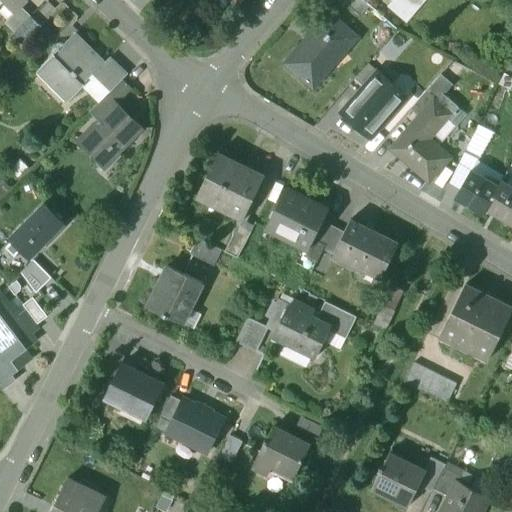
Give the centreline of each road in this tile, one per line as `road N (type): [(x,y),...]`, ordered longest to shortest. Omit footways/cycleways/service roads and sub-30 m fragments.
road 1 (residential): [(2,496),(206,89)]
road 2 (residential): [(206,89),(511,266)]
road 3 (residential): [(105,0),(206,89)]
